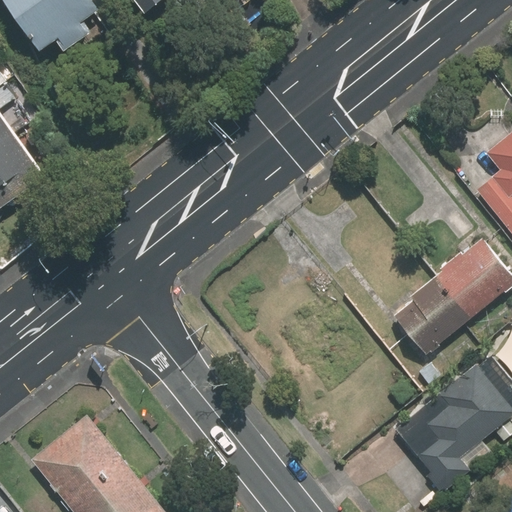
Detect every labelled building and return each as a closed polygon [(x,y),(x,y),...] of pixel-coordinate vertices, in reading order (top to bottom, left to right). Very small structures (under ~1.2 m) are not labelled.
[(73,49),(98,32),(89,18),(107,6),(103,0),(16,0),(47,46),(63,35),(73,49)] [(23,130),(39,118),(12,82),(15,80),(0,58),(0,207),(52,170),(23,130)] [(511,129),(491,145),(506,165),(497,172),(498,173),(511,190),(511,129)] [(511,190),(498,173),(481,186),(511,224),(511,190)] [(511,264),(486,233),(440,271),(475,313),(511,282),(511,264)] [(475,313),(440,271),(416,291),(419,295),(399,311),(431,349),(475,313)] [(420,455),(433,471),(511,405),(511,376),(490,351),(440,392),(450,405),(429,422),(441,437),(420,455)] [(170,511),(89,413),(33,458),(77,511),(170,511)]
